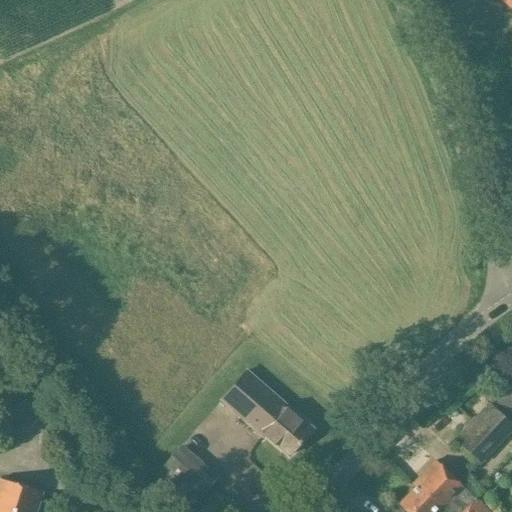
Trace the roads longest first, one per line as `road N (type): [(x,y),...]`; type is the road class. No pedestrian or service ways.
road 1 (unclassified): [(507,295),(446,78),(406,0)]
road 2 (unclassified): [(292,511),(507,295)]
